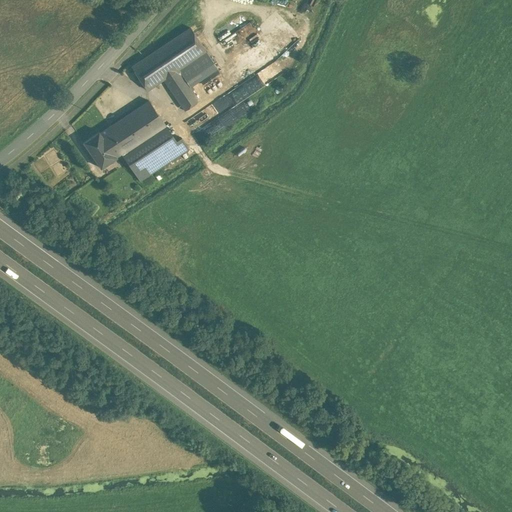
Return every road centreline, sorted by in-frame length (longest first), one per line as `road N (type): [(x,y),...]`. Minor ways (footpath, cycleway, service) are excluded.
road 1 (motorway): [(378,511),(0,227)]
road 2 (motorway): [(0,258),(341,511)]
road 3 (secondary): [(162,0),(0,161)]
